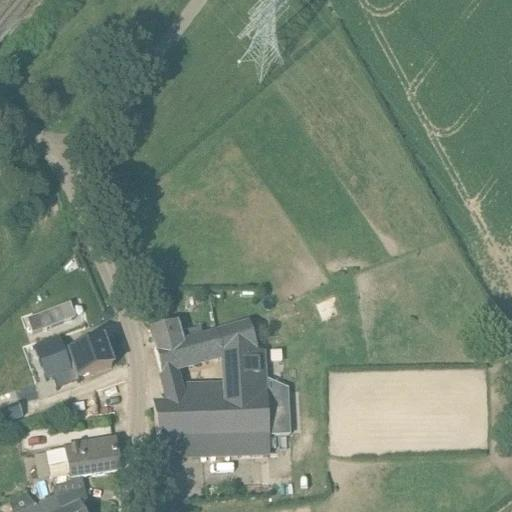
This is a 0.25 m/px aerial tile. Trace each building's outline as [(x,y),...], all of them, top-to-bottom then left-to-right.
[(313,298),(323,325),(347,316),(337,289),(313,298)] [(31,336),(75,321),(69,305),(25,320),(31,336)] [(320,314),(291,320),(289,309),(264,314),(270,342),(324,331),(320,314)] [(148,333),(154,355),(201,341),(199,331),(177,337),(174,326),(148,333)] [(225,359),(227,396),(263,394),(263,382),(256,382),(254,353),(247,328),(218,336),(225,359)] [(160,377),(220,360),(225,359),(218,336),(201,341),(154,355),(160,377)] [(111,369),(102,341),(43,361),(43,362),(23,369),(29,388),(49,381),(50,383),(65,378),(67,384),(78,381),(111,369)] [(216,385),(180,386),(164,390),(167,403),(216,403),(216,385)] [(169,410),(153,412),(158,441),(264,441),(263,394),(227,396),(225,396),(225,403),(216,403),(167,403),(169,410)] [(19,406),(0,414),(5,426),(25,418),(19,406)] [(78,503),(79,506),(85,503),(82,492),(80,480),(118,475),(113,444),(46,455),(50,480),(70,477),(71,486),(52,492),(55,501),(59,511),(78,503)] [(81,511),(79,506),(78,503),(59,511),(55,501),(39,508),(39,507),(36,509),(35,508),(33,508),(34,510),(28,511),(81,511)]
